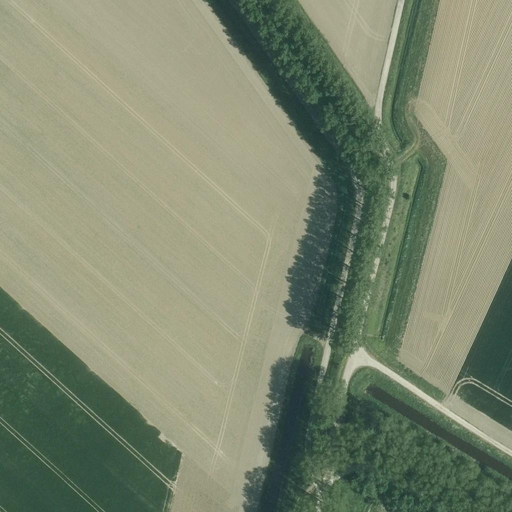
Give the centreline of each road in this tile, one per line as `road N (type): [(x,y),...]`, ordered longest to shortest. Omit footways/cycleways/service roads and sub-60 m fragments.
road 1 (unclassified): [(321,495),(307,440),(360,191),(232,0)]
road 2 (unclassified): [(353,354),(392,188),(377,109),(403,0)]
road 3 (unclassified): [(353,354),(511,452)]
road 4 (unclassified): [(446,511),(369,468),(334,476),(321,495)]
road 5 (unclassified): [(321,495),(353,354)]
